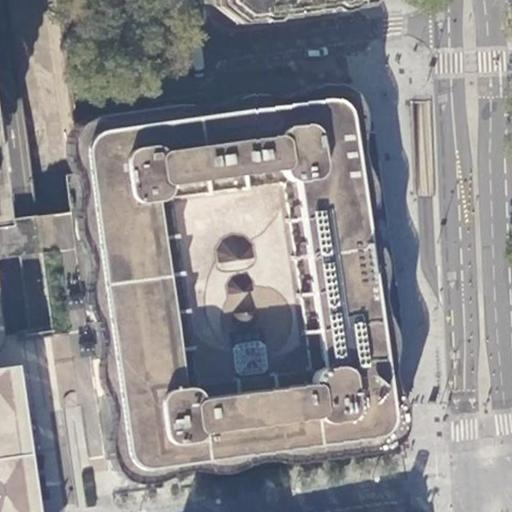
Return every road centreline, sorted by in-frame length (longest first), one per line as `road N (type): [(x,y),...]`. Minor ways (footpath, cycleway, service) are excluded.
road 1 (primary): [(511,473),(497,300),(491,0)]
road 2 (primary): [(451,22),(471,483)]
road 3 (residential): [(194,0),(204,33),(249,49),(451,22)]
